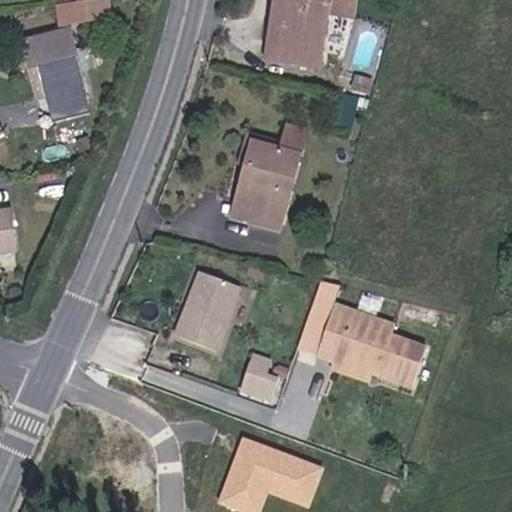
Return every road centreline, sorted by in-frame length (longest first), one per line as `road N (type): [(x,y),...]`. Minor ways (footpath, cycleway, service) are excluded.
road 1 (secondary): [(195,0),(54,379)]
road 2 (unknown): [(72,333),(206,403),(273,421),(287,388)]
road 3 (secondary): [(54,379),(0,501)]
